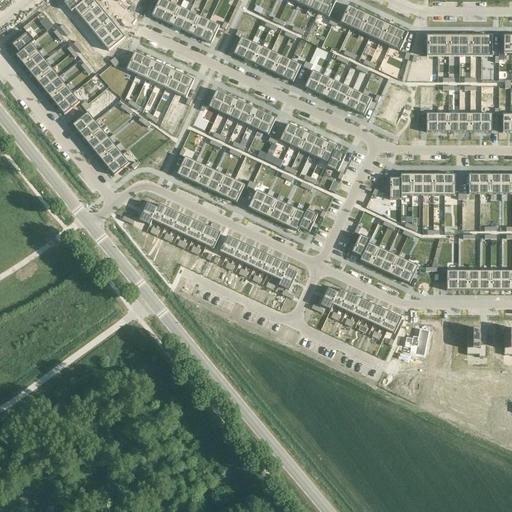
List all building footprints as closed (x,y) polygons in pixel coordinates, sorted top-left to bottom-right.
[(68,0),(64,3),(71,12),(74,10),(86,0),(68,0)] [(86,0),(74,10),(81,18),(98,5),(93,0),(86,0)] [(162,0),(159,0),(152,17),(162,21),(170,4),(162,0)] [(300,0),(299,4),(309,9),(312,0),(300,0)] [(312,0),(309,9),(318,13),(324,0),(312,0)] [(335,0),(324,0),(318,13),(329,18),(337,1),(335,0)] [(170,4),(162,21),(172,26),(180,8),(170,4)] [(98,5),(81,18),(88,26),(104,13),(98,5)] [(349,6),(340,24),(351,28),(359,11),(349,6)] [(180,8),(172,26),(182,31),(190,13),(180,8)] [(359,11),(351,28),(360,33),(369,15),(359,11)] [(104,13),(88,26),(95,35),(111,21),(104,13)] [(190,13),(182,31),(191,35),(200,18),(190,13)] [(369,15),(360,33),(370,38),(378,20),(369,15)] [(200,18),(191,35),(201,40),(209,22),(200,18)] [(378,20),(370,38),(380,42),(388,25),(378,20)] [(111,21),(95,35),(102,43),(118,30),(111,21)] [(209,22),(201,40),(211,45),(220,27),(209,22)] [(388,25),(380,42),(390,47),(398,29),(388,25)] [(398,29),(390,47),(400,52),(408,34),(398,29)] [(118,30),(102,43),(109,52),(125,38),(118,30)] [(27,33),(12,46),(19,54),(31,45),(35,42),(27,33)] [(427,36),(427,58),(438,58),(438,36),(427,36)] [(438,36),(438,58),(449,58),(449,37),(438,36)] [(449,37),(449,58),(459,58),(460,37),(449,37)] [(460,37),(459,58),(470,58),(470,37),(460,37)] [(470,37),(470,58),(481,58),(481,37),(470,37)] [(481,37),(481,58),(492,58),(492,37),(481,37)] [(241,38),(234,55),(244,60),(251,43),(241,38)] [(251,43),(244,60),(254,64),(261,48),(251,43)] [(19,54),(16,57),(23,65),(38,53),(31,45),(19,54)] [(261,48),(254,64),(263,69),(271,52),(261,48)] [(271,52),(263,69),(273,74),(281,57),(271,52)] [(38,53),(23,65),(30,74),(45,61),(38,53)] [(135,53),(126,71),(137,75),(145,58),(135,53)] [(281,57),(273,74),(283,78),(291,62),(281,57)] [(145,58),(137,75),(146,80),(155,62),(145,58)] [(45,61),(30,74),(37,82),(52,70),(45,61)] [(155,62),(146,80),(156,84),(164,67),(155,62)] [(291,62),(283,78),(293,83),(301,66),(291,62)] [(164,67),(156,84),(166,89),(174,71),(164,67)] [(52,70),(37,82),(44,90),(59,78),(52,70)] [(174,71),(166,89),(176,94),(183,78),(184,76),(174,71)] [(313,72),(305,88),(315,93),(323,77),(313,72)] [(183,78),(176,94),(186,98),(194,81),(184,76),(183,78)] [(323,77),(315,93),(325,98),(333,81),(323,77)] [(59,78),(44,90),(51,99),(66,87),(59,78)] [(333,81),(325,98),(335,102),(342,86),(333,81)] [(342,86),(335,102),(344,107),(352,90),(342,86)] [(66,87),(51,99),(57,107),(72,95),(66,87)] [(352,90),(344,107),(354,112),(362,95),(352,90)] [(217,91),(209,108),(219,113),(227,96),(217,91)] [(72,95),(57,107),(65,116),(80,104),(72,95)] [(362,95),(354,112),(364,116),(372,100),(362,95)] [(227,96),(219,113),(229,117),(236,101),(227,96)] [(236,101),(229,117),(238,122),(246,105),(236,101)] [(246,105),(238,122),(248,126),(256,110),(246,105)] [(256,110),(248,126),(258,131),(266,114),(256,110)] [(88,114),(73,126),(80,135),(95,122),(88,114)] [(266,114),(258,131),(268,136),(276,119),(266,114)] [(426,115),(426,133),(438,133),(438,115),(426,115)] [(438,115),(438,133),(448,133),(448,115),(438,115)] [(448,115),(448,133),(459,133),(459,115),(448,115)] [(459,115),(459,133),(470,133),(470,115),(459,115)] [(470,115),(470,133),(481,133),(481,115),(470,115)] [(481,115),(481,133),(492,133),(492,115),(481,115)] [(95,122),(80,135),(87,143),(102,131),(95,122)] [(288,125),(280,141),(290,146),(298,130),(288,125)] [(298,130),(290,146),(300,151),(308,134),(298,130)] [(102,131),(87,143),(94,151),(109,139),(102,131)] [(308,134),(300,151),(310,155),(318,139),(308,134)] [(109,139),(94,151),(100,160),(115,147),(109,139)] [(318,139),(310,155),(320,160),(327,143),(318,139)] [(327,143),(320,160),(329,164),(335,151),(337,148),(327,143)] [(115,147),(100,160),(107,168),(122,156),(115,147)] [(329,164),(328,168),(338,173),(346,156),(335,151),(329,164)] [(122,156),(107,168),(114,177),(129,165),(122,156)] [(185,158),(177,176),(187,180),(195,163),(185,158)] [(195,163),(187,180),(197,185),(205,167),(195,163)] [(205,167),(197,185),(207,190),(215,172),(205,167)] [(215,172),(207,190),(216,194),(225,177),(215,172)] [(401,179),(401,197),(412,197),(412,176),(401,175),(401,179)] [(511,175),(501,176),(501,195),(511,195),(511,175)] [(412,176),(412,197),(423,197),(423,176),(412,176)] [(423,176),(423,197),(433,197),(434,176),(423,176)] [(434,176),(433,197),(444,197),(444,176),(434,176)] [(444,176),(444,197),(456,197),(456,176),(444,176)] [(469,176),(469,195),(480,195),(480,176),(469,176)] [(480,176),(480,195),(491,195),(491,176),(480,176)] [(491,176),(491,195),(501,195),(501,176),(491,176)] [(225,177),(216,194),(226,199),(235,181),(225,177)] [(390,179),(390,200),(401,201),(401,197),(401,179),(390,179)] [(235,181),(226,199),(236,204),(245,186),(235,181)] [(256,191),(248,209),(258,214),(267,196),(256,191)] [(267,196),(258,214),(268,218),(276,201),(267,196)] [(276,201),(268,218),(278,223),(286,205),(276,201)] [(148,204),(144,213),(154,218),(158,209),(148,204)] [(154,218),(152,221),(159,225),(167,208),(160,205),(158,209),(154,218)] [(286,205),(278,223),(288,228),(295,212),(296,210),(286,205)] [(167,208),(159,225),(166,228),(173,212),(167,208)] [(295,212),(288,228),(298,232),(299,229),(306,215),(296,210),(295,212)] [(306,215),(299,229),(309,233),(318,216),(307,211),(306,215)] [(173,212),(166,228),(173,231),(180,215),(173,212)] [(144,213),(140,221),(150,226),(152,221),(154,218),(144,213)] [(180,215),(173,231),(179,234),(187,218),(180,215)] [(187,218),(179,234),(186,237),(194,221),(187,218)] [(194,221),(186,237),(193,240),(201,224),(194,221)] [(201,224),(193,240),(200,244),(207,227),(201,224)] [(207,227),(200,244),(207,247),(214,231),(207,227)] [(214,231),(207,247),(214,250),(221,234),(214,231)] [(360,236),(352,253),(362,258),(369,244),(370,240),(360,236)] [(228,237),(220,253),(227,257),(235,240),(228,237)] [(235,240),(227,257),(233,259),(241,243),(235,240)] [(241,243),(233,259),(241,263),(248,247),(241,243)] [(362,258),(360,262),(370,266),(378,249),(369,244),(362,258)] [(248,247),(241,263),(248,266),(255,250),(248,247)] [(378,249),(370,266),(380,271),(388,253),(378,249)] [(255,250),(248,266),(254,269),(262,253),(255,250)] [(262,253),(254,269),(261,273),(269,256),(262,253)] [(388,253),(380,271),(390,275),(398,258),(388,253)] [(269,256),(261,273),(268,276),(275,260),(269,256)] [(398,258),(390,275),(400,280),(408,262),(398,258)] [(275,260),(268,276),(275,279),(282,263),(275,260)] [(408,262),(400,280),(410,285),(418,267),(408,262)] [(282,263),(275,279),(281,282),(283,278),(287,270),(289,266),(282,263)] [(287,270),(283,278),(293,283),(297,274),(287,270)] [(447,272),(447,292),(458,292),(458,272),(447,272)] [(458,272),(458,292),(469,292),(469,272),(458,272)] [(469,272),(469,292),(480,292),(480,272),(469,272)] [(480,272),(480,292),(490,292),(490,272),(480,272)] [(490,272),(490,292),(501,292),(501,272),(490,272)] [(501,272),(501,292),(511,292),(511,272),(501,272)] [(281,282),(279,287),(289,291),(293,283),(283,278),(281,282)] [(329,289),(325,298),(335,302),(339,294),(329,289)] [(335,302),(333,306),(340,309),(348,293),(341,290),(339,294),(335,302)] [(348,293),(340,309),(347,313),(354,296),(348,293)] [(354,296),(347,313),(354,316),(361,300),(354,296)] [(325,298),(321,306),(331,311),(333,306),(335,302),(325,298)] [(361,300),(354,316),(360,319),(368,303),(361,300)] [(368,303),(360,319),(367,322),(375,306),(368,303)] [(375,306),(367,322),(374,325),(381,309),(375,306)] [(381,309),(374,325),(381,329),(388,312),(381,309)] [(388,312),(381,329),(387,332),(395,316),(388,312)] [(395,316),(387,332),(395,335),(402,319),(395,316)] [(406,338),(404,348),(410,349),(409,355),(425,358),(430,332),(419,330),(418,337),(413,336),(412,339),(406,338)] [(467,330),(467,356),(479,356),(479,358),(486,358),(486,346),(480,346),(480,330),(479,330),(479,331),(467,331),(467,330)] [(438,337),(436,362),(448,362),(449,352),(451,352),(451,351),(450,351),(450,344),(449,344),(450,338),(438,337)]
